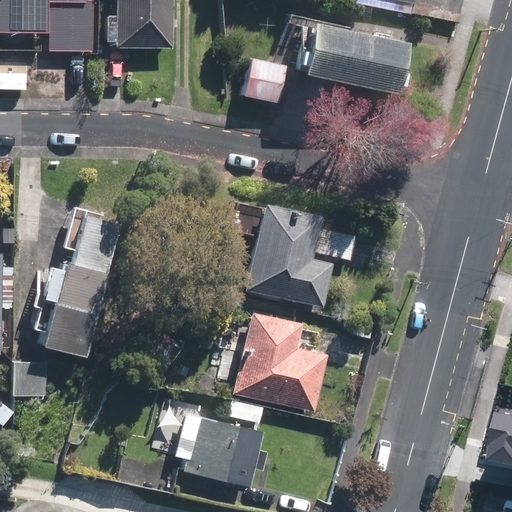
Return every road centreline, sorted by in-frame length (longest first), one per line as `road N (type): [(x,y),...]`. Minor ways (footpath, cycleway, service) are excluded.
road 1 (residential): [(0,125),(141,122),(227,137),(470,204)]
road 2 (tertiary): [(393,511),(470,204)]
road 3 (tertiary): [(470,204),(511,49)]
